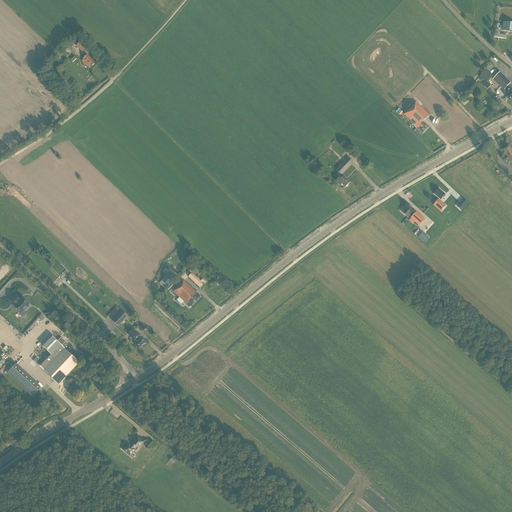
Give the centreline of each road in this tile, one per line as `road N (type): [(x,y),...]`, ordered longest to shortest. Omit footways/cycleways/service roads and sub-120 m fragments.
road 1 (tertiary): [(136,379),(321,234),(511,121)]
road 2 (unclassified): [(116,355),(0,246)]
road 3 (unclassified): [(0,164),(121,72)]
road 4 (tertiary): [(0,463),(129,383)]
